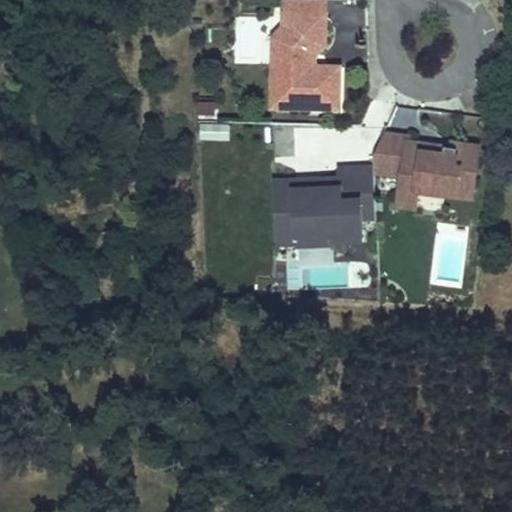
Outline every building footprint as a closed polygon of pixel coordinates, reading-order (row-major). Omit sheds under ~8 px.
[(325,47),(325,0),(290,0),(290,14),(284,14),(284,28),(284,54),(274,65),(273,80),(278,80),(277,109),(339,110),(340,68),(312,68),(312,59),(325,47)] [(284,28),(274,38),(274,65),(284,54),(284,28)] [(216,102),(198,102),(198,116),(215,116),(216,102)] [(230,125),(200,125),(200,140),(230,141),(230,125)] [(472,199),(480,147),(458,144),(457,149),(445,148),(444,155),(434,154),(435,146),(408,142),(409,137),(384,134),(374,156),(374,168),(375,173),(385,174),(402,177),(401,180),(418,182),(416,191),(472,199)] [(444,155),(445,148),(435,146),(434,154),(444,155)] [(374,168),(340,170),(340,182),(275,185),(277,242),(297,241),(297,231),(333,230),(333,239),(362,238),(362,219),(377,218),(375,173),(374,168)] [(414,208),(416,191),(418,182),(401,180),(398,206),(414,208)]
